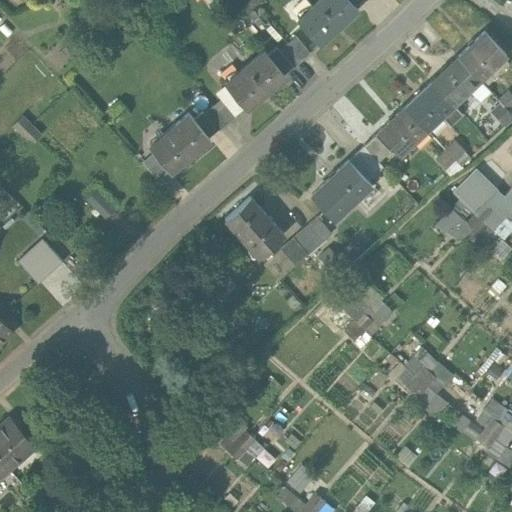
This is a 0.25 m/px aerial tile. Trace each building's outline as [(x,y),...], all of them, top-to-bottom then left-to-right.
[(252,6),(246,0),(238,0),(233,5),(242,15),(252,6)] [(348,0),(317,0),(297,19),(319,44),(357,9),(348,0)] [(505,55),(483,32),(458,56),(480,79),(505,55)] [(309,52),(294,36),(286,43),(301,59),(309,52)] [(301,59),(286,43),(278,50),(293,66),(301,59)] [(278,50),(275,47),(266,55),(283,75),(293,66),(278,50)] [(263,51),(224,82),(246,108),(284,76),(283,75),(266,55),(263,51)] [(458,56),(432,80),(454,104),(470,89),(477,97),(482,99),(491,91),(480,79),(458,56)] [(452,105),(430,82),(404,107),(426,130),(452,105)] [(511,93),(509,91),(499,100),(502,103),(509,110),(511,106),(511,93)] [(235,116),(220,99),(212,105),(227,122),(235,116)] [(119,100),(109,109),(117,120),(128,111),(119,100)] [(502,103),(492,112),(499,119),(509,110),(502,103)] [(227,122),(212,105),(204,112),(219,129),(227,122)] [(404,107),(376,133),(398,156),(426,130),(404,107)] [(188,113),(149,145),(154,151),(169,169),(170,171),(209,139),(188,113)] [(41,135),(22,115),(12,125),(31,145),(41,135)] [(456,141),(446,150),(456,160),(465,151),(456,141)] [(446,150),(436,159),(446,169),(456,160),(446,150)] [(154,151),(141,161),(157,180),(169,169),(154,151)] [(346,162),(311,196),(334,220),(369,186),(346,162)] [(114,208),(96,189),(85,199),(103,219),(114,208)] [(282,235),(249,198),(225,219),(258,257),(282,235)] [(484,204),(466,223),(476,232),(493,213),(484,204)] [(331,233),(317,217),(309,224),(323,240),(331,233)] [(323,240),(309,224),(301,230),(315,247),(323,240)] [(315,247),(301,230),(293,237),(307,254),(315,247)] [(293,237),(279,249),(294,266),(307,254),(293,237)] [(328,249),(318,258),(326,268),(337,258),(328,249)] [(31,257),(21,266),(37,285),(48,275),(31,257)] [(235,287),(227,278),(217,287),(225,296),(235,287)] [(361,311),(343,330),(352,338),(370,320),(361,311)] [(0,342),(13,331),(0,316),(0,342)] [(499,355),(490,373),(498,377),(507,359),(499,355)] [(424,366),(406,386),(416,395),(434,375),(424,366)] [(77,416),(61,398),(51,406),(67,424),(77,416)] [(492,417),(476,439),(486,446),(502,425),(492,417)] [(9,418),(0,426),(0,461),(9,471),(22,459),(20,457),(32,445),(35,448),(36,447),(9,418)] [(242,429),(224,449),(234,458),(252,439),(242,429)] [(0,461),(0,479),(9,471),(0,461)] [(312,493),(296,511),(313,511),(322,502),(312,493)]
